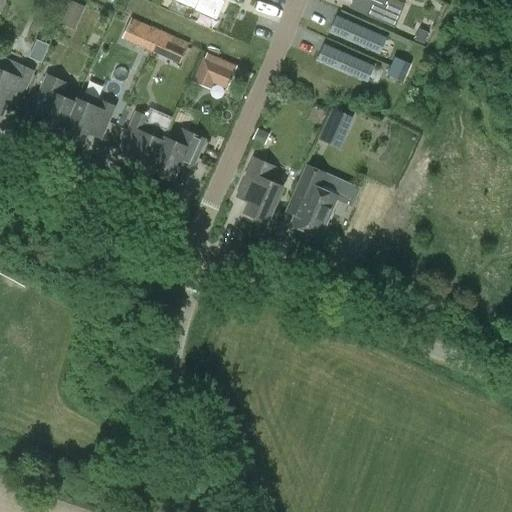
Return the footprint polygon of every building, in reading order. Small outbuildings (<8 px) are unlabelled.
[(74,0),(69,0),(61,21),(77,27),(86,4),(74,0)] [(219,0),(173,0),(173,1),(216,20),(224,2),(219,0)] [(371,0),(375,1),(368,17),(394,29),(404,6),(390,0),(371,0)] [(334,16),(327,32),(378,54),(380,55),(387,39),(385,38),(334,16)] [(132,17),(123,40),(183,64),(192,41),(132,17)] [(419,30),(414,41),(423,45),(428,34),(419,30)] [(324,45),(317,61),(367,84),(374,67),(324,45)] [(395,58),(390,67),(407,74),(411,65),(395,58)] [(202,60),(192,82),(210,90),(213,84),(220,68),(203,60),(202,60)] [(0,113),(1,115),(5,105),(16,110),(25,91),(33,72),(22,67),(17,78),(0,70),(0,113)] [(390,67),(386,76),(403,83),(407,74),(390,67)] [(43,120),(38,131),(60,140),(77,100),(75,103),(62,97),(67,85),(47,75),(39,94),(30,114),(43,120)] [(77,100),(60,140),(62,137),(83,146),(96,117),(109,123),(115,108),(101,102),(98,109),(77,100)] [(351,118),(334,111),(321,140),(338,147),(351,118)] [(127,166),(149,175),(165,139),(166,139),(169,132),(147,122),(148,118),(136,113),(126,136),(119,151),(131,157),(127,166)] [(165,139),(149,175),(150,176),(152,172),(173,181),(184,157),(195,162),(205,140),(183,130),(177,144),(166,139),(165,139)] [(257,184),(244,213),(268,223),(283,188),(269,182),(275,168),(254,159),(246,179),(257,184)] [(296,216),(292,225),(319,237),(337,197),(319,189),(326,174),(305,165),(285,212),(296,216)] [(363,229),(384,185),(367,177),(346,221),(363,229)] [(382,194),(390,197),(394,187),(386,183),(382,194)]
